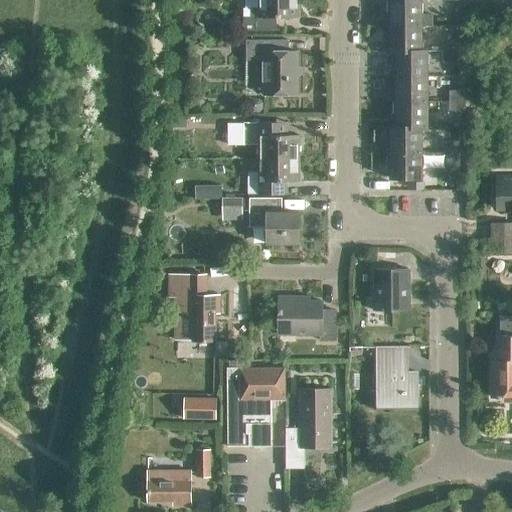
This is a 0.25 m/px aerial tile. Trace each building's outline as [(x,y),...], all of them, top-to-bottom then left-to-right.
[(298,0),(257,0),(258,9),(250,9),(250,17),(243,17),(243,31),(276,31),(276,18),(299,17),(298,0)] [(389,26),(422,26),(422,0),(387,0),(387,18),(389,18),(389,26)] [(389,51),(393,51),(422,51),(422,26),(389,26),(387,26),(387,42),(389,42),(389,51)] [(264,95),(298,95),(298,52),(288,53),(288,40),(246,41),(246,62),(264,62),(264,95)] [(443,40),(443,52),(458,52),(458,40),(443,40)] [(395,68),(395,77),(428,76),(428,52),(422,52),(422,51),(393,51),(393,68),(395,68)] [(443,63),(458,63),(458,52),(443,52),(443,63)] [(428,76),(395,77),(393,77),(393,93),(395,93),(395,102),(428,102),(428,76)] [(449,91),(449,102),(464,102),(464,91),(449,91)] [(395,118),(395,128),(421,128),(428,128),(428,102),(395,102),(393,102),(393,118),(395,118)] [(449,113),(464,113),(464,102),(449,102),(449,113)] [(258,159),(299,159),(299,135),(276,136),(276,123),(243,124),(243,145),(258,145),(258,159)] [(389,144),(389,153),(421,153),(421,128),(395,128),(387,128),(387,144),(389,144)] [(442,153),(446,153),(458,153),(458,142),(442,142),(442,153)] [(421,153),(389,153),(387,153),(387,169),(389,169),(389,179),(421,179),(421,153)] [(458,179),(458,153),(446,153),(446,178),(458,179)] [(299,159),(258,159),(258,172),(247,172),(247,194),(278,194),(278,181),(299,181),(299,159)] [(511,189),(500,189),(500,221),(511,221),(511,189)] [(241,214),(241,198),(220,199),(221,214),(241,214)] [(299,243),(299,212),(275,212),(275,198),(250,198),(249,227),(267,227),(267,243),(299,243)] [(511,251),(492,251),(492,265),(511,265),(511,251)] [(409,311),(409,269),(374,269),(374,311),(409,311)] [(169,276),(169,283),(169,297),(175,297),(175,340),(192,339),(192,342),(216,342),(215,313),(219,313),(219,295),(207,295),(207,275),(169,276)] [(335,341),(335,311),(321,310),(321,301),(301,301),(301,297),(279,297),(278,335),(320,335),(320,341),(335,341)] [(502,400),(511,399),(511,325),(501,325),(501,336),(499,336),(499,362),(492,362),(493,397),(497,397),(497,398),(502,398),(502,400)] [(398,374),(398,357),(398,347),(377,347),(378,374),(376,374),(377,411),(417,410),(416,373),(398,374)] [(284,368),(228,368),(228,399),(229,445),(271,445),(271,411),(271,399),(284,399),(284,368)] [(304,448),(330,448),(330,388),(300,388),(300,429),(285,429),(285,469),(304,469),(304,448)] [(188,421),(220,421),(220,401),(188,401),(188,421)] [(197,476),(210,476),(210,449),(197,449),(197,476)] [(172,504),(190,504),(190,471),(148,472),(148,501),(172,501),(172,504)]
